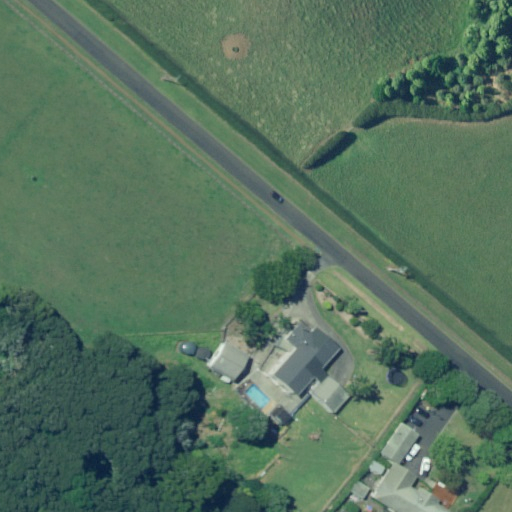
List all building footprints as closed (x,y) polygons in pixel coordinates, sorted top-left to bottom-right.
[(344,393),(315,366),(332,348),(310,328),(306,332),(295,322),(279,339),(288,348),(265,373),(291,397),(309,378),(313,382),(304,391),(326,411),(344,393)] [(245,356),(223,343),(209,368),(230,380),(245,356)] [(211,350),(202,344),(195,354),(205,360),(211,350)] [(413,434),(397,423),(375,452),(391,464),(413,434)] [(410,477),(389,463),(368,497),(391,511),(442,511),(444,511),(438,507),(443,499),(433,492),(429,498),(415,488),(413,492),(404,486),(410,477)]
